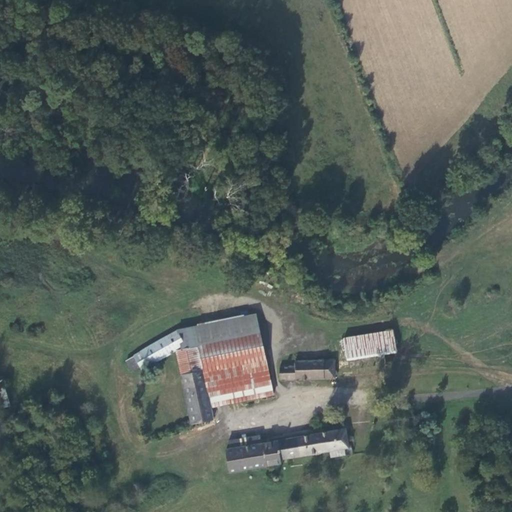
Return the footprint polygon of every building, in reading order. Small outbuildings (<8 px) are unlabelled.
[(178,347),(183,373),(203,370),(210,406),(262,396),(257,368),(267,366),(261,331),(257,313),(177,328),(185,343),(178,347)] [(185,343),(177,328),(135,355),(143,368),(178,347),(185,343)] [(348,356),(397,347),(394,329),(345,338),(348,356)] [(296,364),(282,365),(281,365),(282,378),(336,376),(336,358),(296,361),(296,364)] [(267,366),(257,368),(262,396),(273,394),(267,366)] [(203,370),(183,373),(192,422),(213,418),(210,406),(203,370)] [(0,408),(9,406),(1,380),(0,380),(0,408)] [(354,426),(279,440),(282,458),(351,446),(351,442),(357,441),(354,426)] [(227,441),(229,449),(262,443),(260,435),(227,441)] [(229,472),(283,463),(282,458),(279,440),(262,443),(229,449),(226,449),(229,472)]
